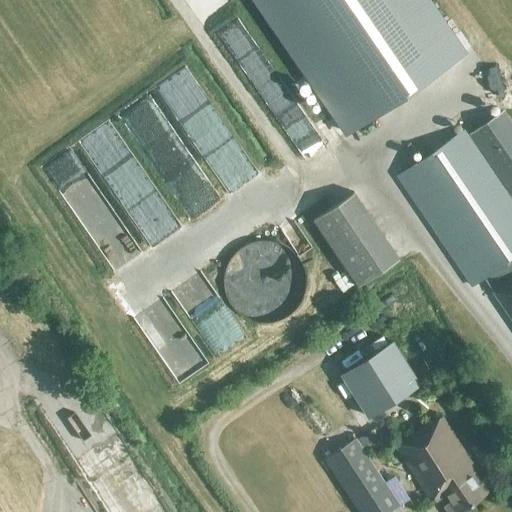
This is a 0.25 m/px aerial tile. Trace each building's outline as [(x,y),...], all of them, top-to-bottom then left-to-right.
[(426,0),(255,0),(346,132),(463,52),(426,0)] [(262,78),(280,108),(302,95),(285,65),(262,78)] [(511,196),(511,125),(502,110),(468,132),(511,196)] [(511,201),(463,129),(397,175),(472,285),(483,277),(492,291),(511,320),(511,201)] [(360,184),(317,210),(359,279),(401,253),(360,184)] [(306,247),(317,240),(302,219),(292,227),(306,247)] [(421,363),(446,348),(440,338),(415,354),(421,363)] [(392,341),(342,373),(368,414),(418,381),(392,341)] [(345,405),(335,412),(352,434),(362,426),(345,405)] [(470,466),(472,464),(442,416),(395,446),(430,500),(443,492),(449,501),(443,506),(446,511),(471,511),(475,509),(471,503),(487,491),(470,466)] [(324,458),(359,511),(388,511),(408,499),(394,476),(383,482),(355,438),(324,458)]
